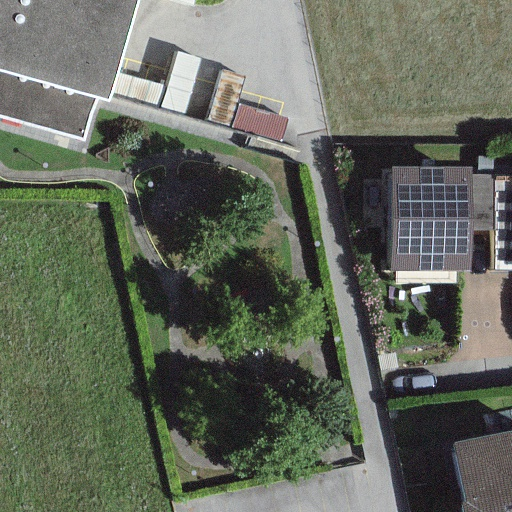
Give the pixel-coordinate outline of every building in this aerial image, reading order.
[(0,0),(0,120),(81,141),(96,97),(109,102),(137,0),(0,0)] [(470,169),(390,168),(389,272),(470,272),(470,232),(470,176),(470,169)] [(470,176),(470,232),(493,232),(493,181),(493,176),(470,176)] [(492,271),(511,271),(511,181),(493,181),(493,232),(492,271)] [(511,511),(511,432),(452,444),(464,504),(461,505),(462,511),(511,511)]
